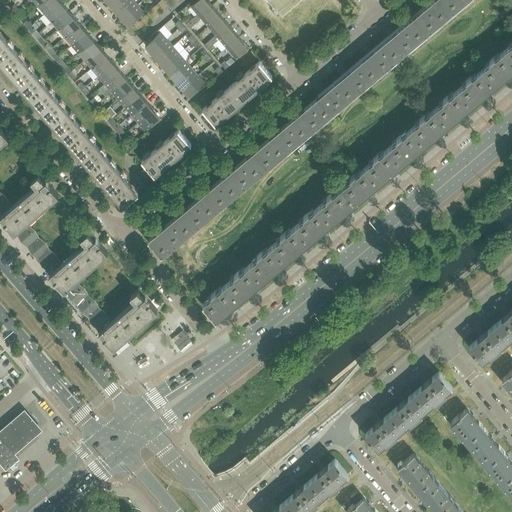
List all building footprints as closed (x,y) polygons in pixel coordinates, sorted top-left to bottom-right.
[(44,13),(58,0),(43,0),(37,5),(44,13)] [(51,21),(66,8),(59,0),(58,0),(44,13),(51,21)] [(117,10),(127,0),(112,0),(110,2),(117,10)] [(124,18),(138,5),(133,0),(127,0),(117,10),(124,18)] [(212,5),(207,0),(191,0),(188,3),(199,15),(212,5)] [(439,22),(462,2),(460,0),(432,0),(426,6),(439,22)] [(19,8),(14,3),(10,7),(14,12),(19,8)] [(137,21),(146,13),(138,5),(124,18),(130,24),(136,18),(137,20),(137,21)] [(208,26),(221,15),(212,5),(199,15),(208,26)] [(416,41),(439,22),(426,6),(403,25),(416,41)] [(23,13),(19,8),(14,12),(19,17),(23,13)] [(58,29),(73,15),(66,8),(51,21),(58,29)] [(195,23),(200,18),(196,14),(191,18),(195,23)] [(64,36),(80,23),(73,15),(58,29),(64,36)] [(217,36),(230,26),(221,15),(208,26),(217,36)] [(189,27),(195,23),(191,18),(186,23),(189,27)] [(32,24),(28,19),(23,23),(28,28),(32,24)] [(183,24),(179,19),(174,23),(179,28),(183,24)] [(71,44),(86,31),(80,23),(64,36),(71,44)] [(36,29),(32,24),(28,28),(32,33),(36,29)] [(187,29),(183,24),(179,28),(182,32),(187,29)] [(393,61),(416,41),(403,25),(380,45),(393,61)] [(226,47),(239,36),(230,26),(217,36),(226,47)] [(152,50),(167,38),(159,29),(150,36),(151,36),(152,37),(146,42),(145,43),(152,50)] [(78,52),(93,39),(86,31),(71,44),(78,52)] [(45,39),(41,34),(37,38),(41,43),(45,39)] [(195,38),(191,34),(187,38),(191,42),(195,38)] [(213,44),(218,39),(214,35),(209,39),(213,44)] [(248,47),(239,36),(226,47),(235,58),(248,47)] [(25,61),(5,38),(0,42),(0,62),(10,74),(25,61)] [(158,58),(173,45),(167,38),(152,50),(158,58)] [(199,43),(195,38),(191,42),(195,47),(199,43)] [(50,44),(45,39),(41,43),(45,48),(50,44)] [(85,60),(100,47),(93,39),(78,52),(85,60)] [(207,48),(213,44),(209,39),(204,44),(207,48)] [(165,65),(179,52),(173,45),(158,58),(165,65)] [(369,80),(393,61),(380,45),(356,65),(369,80)] [(92,69),(108,55),(100,47),(85,60),(92,69)] [(208,53),(204,48),(200,52),(203,57),(208,53)] [(511,69),(511,57),(505,49),(496,57),(494,55),(489,60),(490,62),(481,69),(494,84),(511,69)] [(59,55),(54,50),(50,53),(54,58),(59,55)] [(171,72),(185,60),(179,52),(165,65),(171,72)] [(212,58),(208,53),(203,57),(207,61),(212,58)] [(63,60),(59,55),(54,58),(59,63),(63,60)] [(99,76),(114,63),(108,55),(92,69),(99,76)] [(177,80),(192,67),(185,60),(171,72),(177,80)] [(229,65),(225,60),(220,63),(225,69),(229,65)] [(272,75),(267,69),(260,60),(247,71),(259,86),(272,75)] [(46,85),(25,61),(10,74),(31,98),(46,85)] [(106,84),(121,71),(114,63),(99,76),(106,84)] [(72,70),(68,65),(63,69),(68,74),(72,70)] [(346,100),(369,80),(356,65),(333,84),(346,100)] [(223,70),(219,66),(214,69),(218,74),(223,70)] [(184,88),(199,76),(192,67),(177,80),(184,88)] [(494,84),(481,69),(473,76),(471,75),(465,80),(467,81),(458,88),(471,104),(494,84)] [(76,75),(72,70),(68,74),(72,79),(76,75)] [(112,91),(127,78),(121,71),(106,84),(112,91)] [(228,113),(243,99),(259,86),(247,71),(215,98),(228,113)] [(190,94),(205,82),(199,76),(184,88),(190,95),(190,94)] [(119,100),(134,86),(127,78),(112,91),(119,100)] [(85,86),(81,81),(77,85),(81,90),(85,86)] [(323,119),(346,100),(333,84),(310,103),(323,119)] [(66,109),(46,85),(31,98),(51,122),(66,109)] [(90,91),(85,86),(81,90),(85,94),(90,91)] [(125,107),(141,94),(134,86),(119,100),(125,107)] [(471,104),(458,88),(449,96),(448,94),(442,99),(444,101),(434,108),(447,124),(471,104)] [(132,115),(148,102),(141,94),(125,107),(132,115)] [(99,101),(94,96),(90,100),(94,105),(99,101)] [(228,113),(215,98),(203,108),(215,123),(228,113)] [(103,106),(99,101),(94,105),(99,110),(103,106)] [(139,123),(154,109),(148,102),(132,115),(139,123)] [(300,139),(323,119),(310,103),(286,123),(300,139)] [(447,124),(434,108),(426,116),(425,114),(419,119),(420,120),(411,128),(424,143),(447,124)] [(86,133),(66,109),(51,122),(72,145),(86,133)] [(145,130),(160,117),(154,109),(139,123),(145,130)] [(112,117),(108,112),(103,115),(108,120),(112,117)] [(116,122),(112,117),(108,120),(112,125),(116,122)] [(277,158),(300,139),(286,123),(263,142),(277,158)] [(0,144),(9,136),(0,126),(0,144)] [(125,132),(121,127),(117,131),(121,136),(125,132)] [(191,143),(186,137),(179,128),(166,139),(179,154),(191,143)] [(424,143),(411,128),(403,135),(402,133),(396,138),(397,140),(388,147),(401,163),(424,143)] [(130,137),(125,132),(121,136),(125,141),(130,137)] [(107,156),(86,133),(72,145),(92,169),(107,156)] [(154,174),(179,154),(166,139),(142,159),(147,166),(153,173),(154,174)] [(254,178),(277,158),(263,142),(240,162),(254,178)] [(401,163),(388,147),(380,154),(378,153),(373,158),(374,159),(365,167),(378,182),(401,163)] [(127,180),(107,156),(92,169),(113,193),(127,180)] [(230,197),(254,178),(240,162),(217,181),(230,197)] [(153,173),(147,166),(141,171),(147,178),(153,173)] [(378,182),(365,167),(357,174),(355,172),(349,177),(351,179),(342,186),(356,201),(378,182)] [(47,179),(41,172),(38,174),(38,173),(31,179),(38,187),(46,180),(47,179)] [(25,223),(58,194),(46,180),(38,187),(13,208),(11,206),(2,214),(0,215),(0,216),(14,232),(16,231),(25,223)] [(138,193),(127,180),(113,193),(124,206),(138,193)] [(207,217),(230,197),(217,181),(194,201),(207,217)] [(356,201),(342,186),(333,193),(332,192),(326,197),(327,198),(319,205),(332,221),(356,201)] [(10,202),(6,196),(0,191),(0,190),(0,212),(2,214),(11,206),(9,204),(11,203),(10,202)] [(184,236),(207,217),(194,201),(170,220),(184,236)] [(332,221),(319,205),(310,213),(309,211),(303,216),(304,218),(296,225),(309,240),(332,221)] [(161,255),(184,236),(170,220),(148,239),(161,255)] [(39,236),(35,229),(29,224),(28,224),(27,225),(25,223),(16,231),(18,233),(17,233),(17,234),(24,239),(27,246),(39,236)] [(309,240),(296,225),(287,232),(286,231),(280,236),(281,237),(272,244),(285,260),(309,240)] [(90,230),(89,230),(88,231),(81,237),(87,245),(96,237),(90,230)] [(45,241),(39,236),(27,246),(28,246),(34,251),(38,258),(50,248),(49,248),(45,241)] [(75,280),(108,252),(96,237),(87,245),(63,266),(75,280)] [(285,260),(272,244),(264,252),(262,250),(257,255),(258,257),(250,264),(263,279),(285,260)] [(60,260),(56,253),(50,248),(38,258),(44,263),(48,270),(49,270),(51,272),(60,264),(58,262),(60,260)] [(75,280),(63,266),(61,263),(60,264),(51,272),(49,273),(56,281),(64,290),(65,288),(74,281),(75,280)] [(263,279),(250,264),(241,271),(239,270),(233,274),(235,276),(226,283),(239,299),(263,279)] [(88,293),(84,287),(78,282),(78,281),(76,283),(74,281),(65,288),(67,290),(67,291),(73,296),(77,303),(89,294),(88,293)] [(239,299),(226,283),(217,291),(216,289),(210,294),(212,295),(203,303),(216,319),(239,299)] [(146,294),(140,287),(138,289),(137,289),(130,295),(137,302),(145,295),(146,294)] [(95,299),(89,294),(77,303),(77,304),(84,309),(88,316),(99,306),(95,299)] [(113,347),(158,309),(145,295),(137,302),(112,323),(110,321),(110,322),(101,329),(99,331),(113,347)] [(109,318),(105,311),(99,306),(88,316),(94,321),(98,328),(99,327),(101,329),(110,322),(108,320),(110,318),(109,318)] [(508,340),(511,336),(511,309),(509,312),(509,311),(504,315),(503,316),(504,317),(495,324),(508,340)] [(483,361),(508,340),(495,324),(485,332),(484,332),(479,336),(480,337),(470,345),(482,360),(482,359),(483,361)] [(192,340),(191,339),(188,337),(182,330),(172,338),(178,346),(181,349),(192,340)] [(140,365),(148,360),(147,357),(138,361),(140,365)] [(511,369),(509,372),(510,372),(502,379),(507,385),(506,386),(509,389),(510,389),(511,390),(511,369)] [(428,407),(453,387),(451,385),(439,371),(430,379),(429,378),(423,383),(424,383),(415,391),(428,407)] [(404,428),(428,407),(415,391),(405,399),(399,403),(400,404),(391,412),(404,428)] [(478,422),(475,418),(476,417),(473,414),(472,414),(467,408),(459,415),(459,414),(452,420),(451,422),(467,441),(483,427),(479,421),(478,422)] [(24,409),(0,429),(0,434),(15,452),(42,429),(24,409)] [(379,448),(404,428),(391,412),(381,420),(380,419),(375,424),(365,433),(378,447),(379,448)] [(495,439),(493,438),(492,436),(491,437),(487,432),(488,432),(483,427),(467,441),(487,464),(503,451),(499,445),(498,445),(494,441),(495,439)] [(15,452),(0,434),(0,462),(6,469),(20,457),(15,452)] [(511,461),(511,460),(511,459),(508,456),(507,456),(503,451),(487,464),(502,483),(511,474),(511,461)] [(434,476),(423,463),(414,453),(402,463),(401,461),(398,464),(399,465),(398,466),(406,476),(406,477),(408,481),(410,480),(413,484),(413,485),(417,490),(434,476)] [(324,495),(348,474),(347,473),(347,472),(335,458),(328,464),(325,466),(319,470),(320,471),(311,479),(324,495)] [(511,474),(502,483),(511,494),(511,474)] [(438,511),(453,500),(442,486),(434,476),(417,490),(422,495),(426,499),(425,500),(428,504),(429,503),(433,507),(432,508),(435,511),(438,511)] [(303,511),(324,495),(311,479),(301,487),(300,486),(296,490),(295,491),(296,491),(286,499),(290,504),(296,511),(303,511)] [(349,508),(362,497),(357,491),(348,498),(351,501),(348,504),(350,506),(348,508),(349,508)] [(374,509),(371,506),(372,505),(369,501),(368,502),(363,496),(362,497),(349,508),(347,509),(349,511),(377,511),(375,509),(374,509)] [(296,511),(290,504),(286,499),(277,507),(276,507),(275,507),(271,511),(296,511)] [(463,511),(461,509),(453,500),(438,511),(463,511)]
